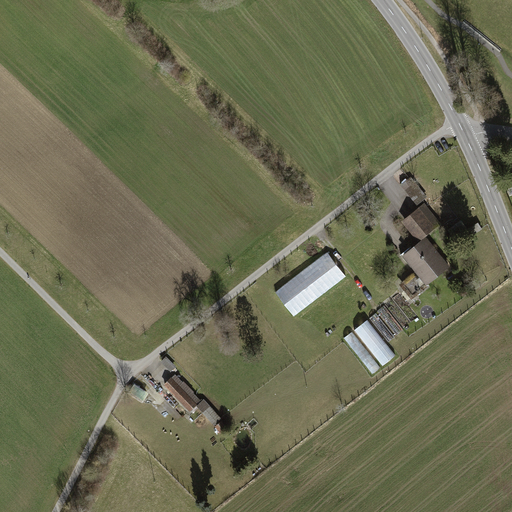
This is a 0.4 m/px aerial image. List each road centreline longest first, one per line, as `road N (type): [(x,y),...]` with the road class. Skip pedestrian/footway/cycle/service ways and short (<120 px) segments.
road 1 (track): [(458,121),(130,375)]
road 2 (tertiary): [(511,248),(458,121),(383,0)]
road 3 (track): [(0,251),(130,375)]
road 4 (track): [(130,375),(55,511)]
